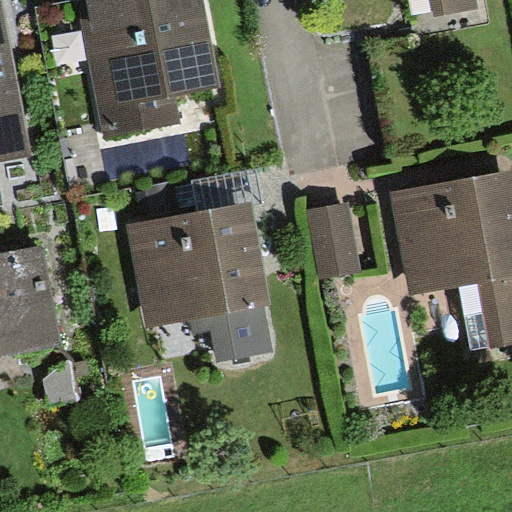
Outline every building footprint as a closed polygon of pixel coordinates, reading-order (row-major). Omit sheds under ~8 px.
[(0,0),(0,161),(33,155),(5,0),(0,0)] [(80,0),(106,140),(180,127),(175,98),(222,90),(204,0),(80,0)] [(430,0),(433,16),(478,7),(476,0),(430,0)] [(511,173),(392,195),(410,295),(482,282),(493,345),(511,341),(511,173)] [(258,231),(252,203),(127,228),(146,325),(189,317),(192,331),(212,327),(218,361),(273,350),(265,307),(272,306),(258,231)] [(350,203),(307,212),(320,279),(363,270),(350,203)] [(0,356),(59,345),(42,249),(0,256),(0,356)] [(74,364),(46,383),(48,405),(77,402),(74,364)]
